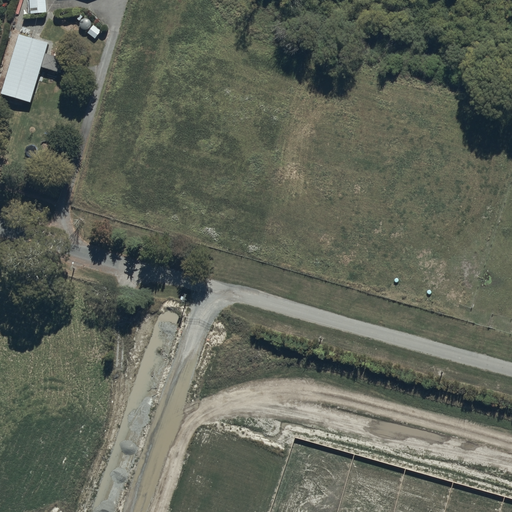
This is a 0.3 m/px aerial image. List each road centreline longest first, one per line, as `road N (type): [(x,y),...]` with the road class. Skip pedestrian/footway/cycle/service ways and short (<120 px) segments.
road 1 (unclassified): [(511,370),(213,288)]
road 2 (tertiary): [(100,511),(178,279)]
road 3 (tertiary): [(213,288),(136,511)]
road 4 (unclassified): [(178,279),(0,226)]
